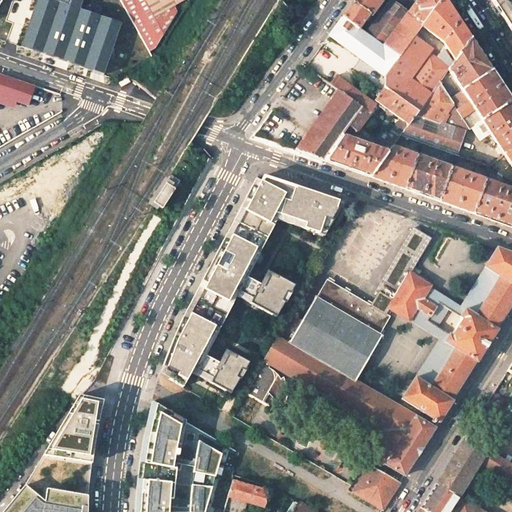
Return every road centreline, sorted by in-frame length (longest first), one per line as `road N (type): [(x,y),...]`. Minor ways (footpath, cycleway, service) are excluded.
road 1 (residential): [(237,144),(232,172),(133,373),(110,511)]
road 2 (residential): [(511,241),(237,144)]
road 3 (residential): [(335,0),(243,123),(237,144)]
road 4 (residential): [(237,144),(101,96)]
road 5 (residential): [(0,164),(94,108),(101,96)]
